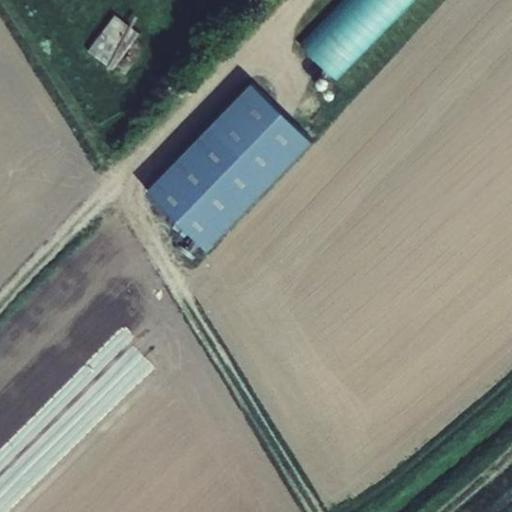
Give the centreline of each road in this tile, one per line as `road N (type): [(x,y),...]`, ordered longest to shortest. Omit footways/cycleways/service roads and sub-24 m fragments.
road 1 (track): [(114,176),(290,0)]
road 2 (track): [(114,176),(1,0)]
road 3 (track): [(0,297),(114,176)]
